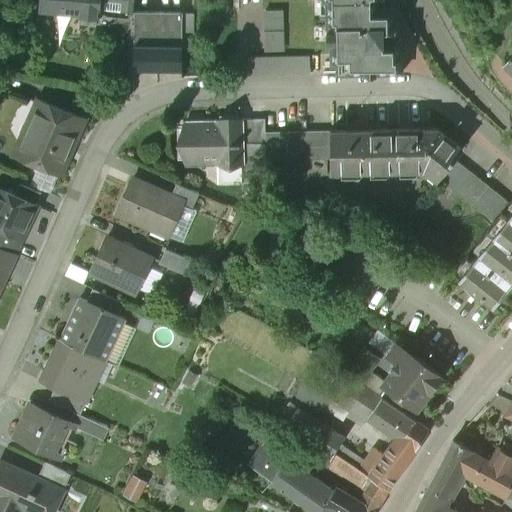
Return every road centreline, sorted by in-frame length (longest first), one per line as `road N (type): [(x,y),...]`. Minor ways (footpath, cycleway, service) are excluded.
road 1 (residential): [(0,373),(98,153),(115,125),(143,105),(175,93),(413,88),(504,143),(511,140)]
road 2 (residential): [(399,511),(443,435),(511,351)]
road 3 (residential): [(420,0),(455,67),(511,136)]
